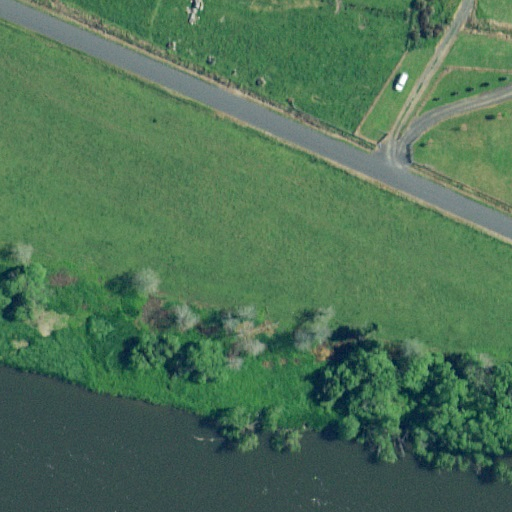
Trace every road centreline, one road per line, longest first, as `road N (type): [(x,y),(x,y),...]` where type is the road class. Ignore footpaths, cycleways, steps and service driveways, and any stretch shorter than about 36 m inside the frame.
road 1 (unclassified): [(511,229),(0,4)]
road 2 (track): [(401,137),(472,0)]
